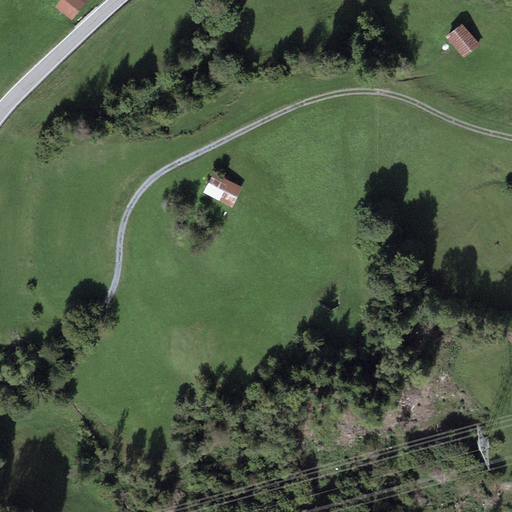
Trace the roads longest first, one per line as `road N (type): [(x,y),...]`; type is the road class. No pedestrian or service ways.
road 1 (track): [(511,138),(393,94),(358,91),(268,119),(171,165),(144,187),(122,223),(114,289),(80,335),(44,365),(0,376)]
road 2 (tertiary): [(118,0),(0,113)]
